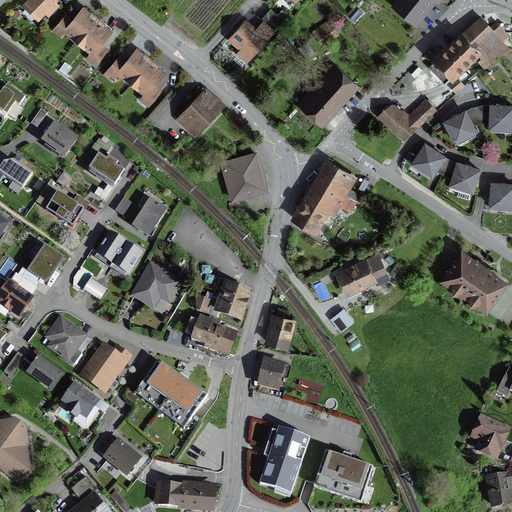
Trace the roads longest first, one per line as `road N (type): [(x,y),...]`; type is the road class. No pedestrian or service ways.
road 1 (residential): [(243,370),(96,324),(55,293),(106,216)]
road 2 (residential): [(113,0),(253,116),(287,165)]
road 3 (residential): [(335,137),(511,261)]
road 4 (residential): [(287,165),(243,370)]
road 5 (residential): [(467,4),(335,137)]
road 6 (residential): [(243,370),(232,503)]
